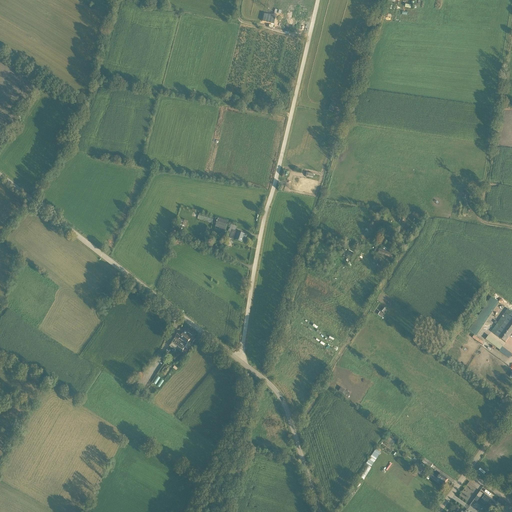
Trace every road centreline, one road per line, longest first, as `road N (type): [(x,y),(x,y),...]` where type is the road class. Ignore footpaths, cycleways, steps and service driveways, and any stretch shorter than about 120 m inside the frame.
road 1 (unclassified): [(239,361),(264,217),(318,0)]
road 2 (unclassified): [(239,361),(0,175)]
road 3 (track): [(511,228),(483,223),(478,214),(511,19)]
road 4 (unclassified): [(318,511),(285,408),(239,361)]
road 5 (track): [(192,511),(258,376)]
road 6 (unclassified): [(511,410),(438,511)]
